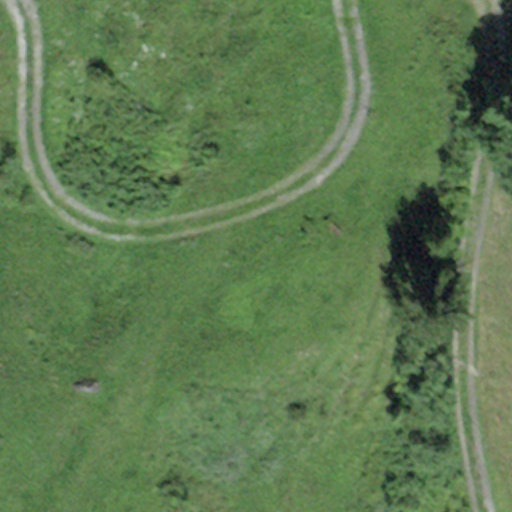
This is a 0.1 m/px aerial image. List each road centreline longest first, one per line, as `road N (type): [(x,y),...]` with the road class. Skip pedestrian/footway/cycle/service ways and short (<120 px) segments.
road 1 (track): [(21,0),(34,56),(37,162),(72,210),(116,231),(199,226),(282,200),(342,141),(356,100),(340,0)]
road 2 (track): [(482,0),(503,77),(462,320),(471,442),(486,511)]
